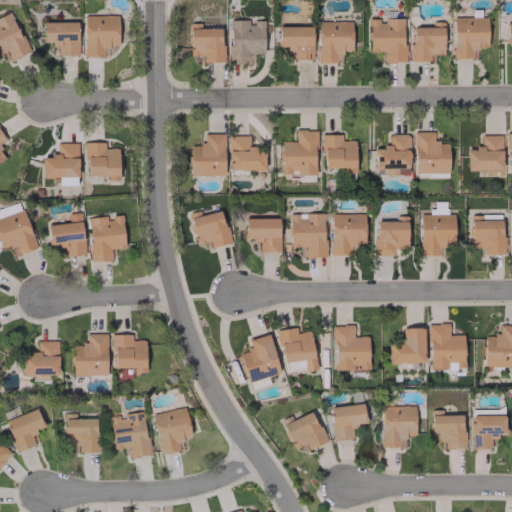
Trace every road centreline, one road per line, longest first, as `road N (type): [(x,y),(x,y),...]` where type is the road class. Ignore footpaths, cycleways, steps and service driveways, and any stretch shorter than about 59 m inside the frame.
road 1 (residential): [(152,0),(156,213),(171,296),(185,347),(221,413),(289,511)]
road 2 (residential): [(511,98),(48,103)]
road 3 (residential): [(511,290),(235,295)]
road 4 (residential): [(254,457),(196,487),(160,494),(42,494)]
road 5 (residential): [(511,487),(344,492)]
road 6 (residential): [(171,296),(39,300)]
